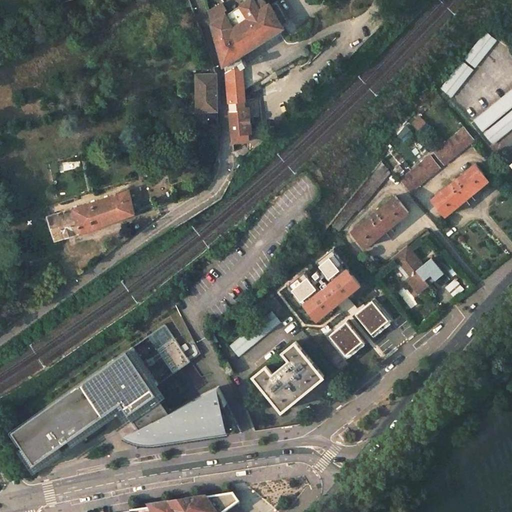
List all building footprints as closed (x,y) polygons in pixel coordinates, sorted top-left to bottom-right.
[(224,65),(284,27),(283,24),(271,5),(270,3),(268,4),(265,0),(257,0),(256,1),(254,0),(248,0),(241,5),(241,6),(226,15),(226,14),(218,19),(212,23),(224,65)] [(277,1),(271,5),(283,24),(289,21),(277,1)] [(464,59),(475,67),(496,40),(485,32),(464,59)] [(441,88),(451,96),(472,69),(462,61),(441,88)] [(241,62),(226,71),(228,98),(242,90),(251,85),(253,83),(241,62)] [(217,109),(216,74),(197,74),(198,109),(217,109)] [(511,88),(474,120),(483,131),(511,106),(511,88)] [(228,100),(242,99),(242,90),(228,98),(228,100)] [(242,99),(228,100),(230,110),(246,109),(245,99),(242,99)] [(246,109),(230,110),(232,133),(248,131),(250,131),(248,109),(246,109)] [(511,110),(484,133),(493,144),(511,127),(511,110)] [(412,124),(417,130),(425,122),(419,116),(412,124)] [(434,152),(444,164),(474,140),(464,127),(434,152)] [(248,131),(232,133),(233,142),(249,141),(248,131)] [(430,155),(400,179),(410,192),(440,167),(430,155)] [(390,173),(380,161),(330,222),(338,231),(357,209),(359,210),(390,173)] [(433,198),(446,214),(462,201),(459,197),(462,194),(461,193),(465,190),(466,191),(469,188),(473,193),(489,180),(476,163),(433,198)] [(73,208),(50,216),(57,238),(81,231),(82,233),(135,213),(130,189),(73,208)] [(392,225),(409,212),(395,195),(352,231),(366,247),(382,233),(378,229),(381,227),(380,225),(385,222),(386,223),(389,221),(392,225)] [(339,236),(329,224),(305,252),(270,282),(280,292),(329,249),(327,247),(339,236)] [(406,278),(418,293),(444,272),(432,257),(423,264),(407,245),(390,259),(393,263),(396,260),(409,276),(406,278)] [(344,298),(361,284),(347,268),(304,303),(318,319),(334,306),(330,302),(334,300),(333,298),(337,294),(338,296),(341,293),(344,298)] [(372,285),(358,295),(362,301),(376,292),(372,285)] [(365,311),(381,331),(391,322),(376,303),(365,311)] [(230,346),(238,356),(280,322),(272,311),(230,346)] [(180,313),(15,429),(16,432),(20,433),(24,439),(20,441),(36,463),(56,449),(122,402),(132,416),(140,427),(171,411),(154,387),(201,354),(180,313)] [(359,316),(354,320),(371,340),(377,336),(359,316)] [(218,341),(212,330),(207,335),(211,344),(218,341)] [(332,337),(348,358),(358,350),(342,330),(332,337)] [(254,375),(283,410),(325,376),(296,341),(284,351),(290,359),(273,373),(266,365),(254,375)] [(222,363),(228,375),(234,372),(228,360),(222,363)] [(156,442),(219,432),(214,410),(226,404),(227,403),(218,387),(171,411),(140,427),(135,430),(136,439),(141,441),(147,442),(156,442)] [(226,404),(214,410),(219,432),(239,429),(226,404)] [(10,425),(3,428),(8,442),(15,439),(10,425)] [(151,511),(227,511),(240,503),(234,495),(173,504),(149,507),(151,511)]
